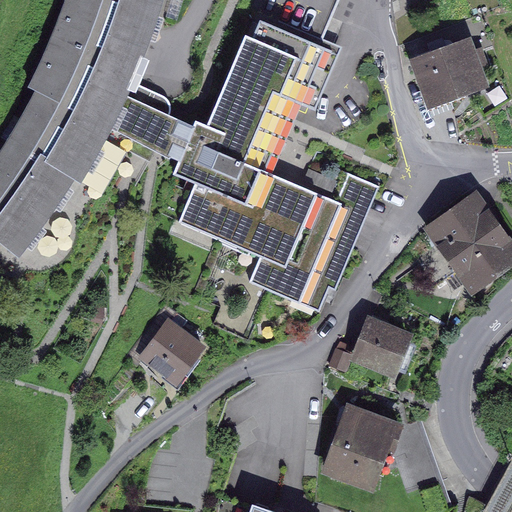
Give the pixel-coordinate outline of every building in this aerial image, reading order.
[(92,185),(123,132),(159,150),(181,161),(175,176),(189,182),(172,221),(253,255),(242,280),(309,308),(318,286),(326,290),(370,186),(342,174),(351,151),(280,121),(287,102),(305,110),(331,49),(261,20),(253,39),(246,36),(207,127),(196,123),(194,128),(171,118),(138,102),(168,29),(176,0),(68,0),(33,88),(40,90),(4,150),(0,156),(0,236),(29,258),(87,181),(92,185)] [(475,37),(416,58),(433,105),(492,84),(475,37)] [(511,235),(482,190),(428,227),(473,293),(511,267),(511,235)] [(416,334),(371,315),(353,357),(398,376),(416,334)] [(210,346),(172,318),(141,358),(180,387),(210,346)] [(395,426),(351,410),(329,469),(374,485),(395,426)] [(285,511),(255,502),(251,511),(285,511)]
